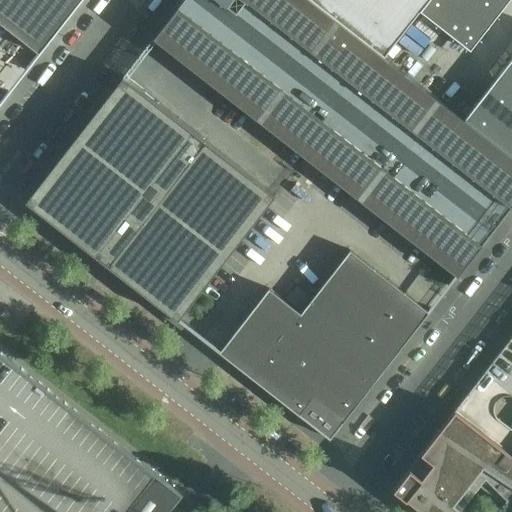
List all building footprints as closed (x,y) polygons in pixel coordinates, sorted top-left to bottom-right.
[(0,0),(0,21),(39,53),(80,0),(0,0)] [(246,0),(511,206),(511,205),(511,156),(384,57),(311,0),(246,0)] [(419,11),(427,0),(311,0),(384,57),(419,11)] [(470,50),(509,0),(427,0),(419,11),(470,50)] [(153,38),(305,157),(457,275),(482,244),(178,6),(153,38)] [(511,57),(488,87),(511,105),(511,57)] [(178,319),(275,195),(123,76),(26,199),(178,320),(178,319)] [(464,118),(511,155),(511,105),(488,87),(464,118)] [(330,438),(429,311),(350,250),(301,313),(269,288),(219,351),(266,388),(330,438)] [(511,336),(454,410),(511,455),(511,336)] [(0,511),(130,511),(149,488),(172,506),(173,507),(178,500),(182,495),(182,494),(0,352),(0,511)] [(511,511),(511,455),(454,410),(393,488),(423,511),(511,511)]
